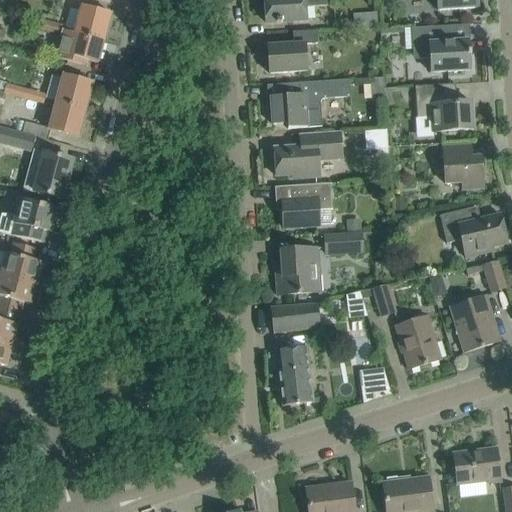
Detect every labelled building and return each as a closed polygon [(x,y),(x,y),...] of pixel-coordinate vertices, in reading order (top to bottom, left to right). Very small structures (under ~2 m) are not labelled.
[(326,0),(263,0),(266,24),(276,23),(276,24),(281,24),(306,23),(305,10),(305,8),(327,6),(326,0)] [(436,0),(437,12),(457,11),(477,10),(476,0),(436,0)] [(111,15),(82,7),(75,34),(103,41),(111,15)] [(377,13),(365,14),(366,27),(378,26),(377,13)] [(26,26),(42,30),(44,21),(28,17),(26,26)] [(64,27),(44,21),(42,30),(61,36),(64,27)] [(453,27),(433,28),(411,30),(413,61),(430,60),(431,74),(449,73),(469,72),(469,69),(471,67),(470,52),(468,52),(467,42),(454,43),(453,27)] [(97,64),(103,42),(63,32),(62,36),(61,36),(55,59),(81,66),(82,60),(97,64)] [(316,32),(312,32),(292,33),(293,45),(267,47),(269,75),(307,72),(305,46),(317,45),(316,32)] [(63,76),(56,104),(85,111),(92,84),(63,76)] [(287,126),(287,130),(321,128),(320,103),(322,100),(350,98),(349,81),(276,86),(277,98),(270,98),(272,127),(287,126)] [(3,94),(42,105),(45,94),(6,84),(3,94)] [(471,104),(456,104),(450,105),(448,86),(428,87),(414,88),(416,120),(432,119),(433,133),(473,131),(471,104)] [(85,111),(56,104),(48,132),(77,139),(85,111)] [(35,139),(22,135),(0,129),(0,145),(31,154),(35,139)] [(365,132),(366,150),(386,148),(385,132),(365,132)] [(339,133),(320,134),(300,136),(301,148),(274,149),(275,178),(292,177),(292,180),(319,178),(318,161),(341,160),(339,133)] [(442,149),(445,185),(461,184),(462,191),(482,190),(480,158),(471,159),(470,147),(442,149)] [(32,151),(32,154),(22,191),(35,194),(61,201),(72,161),(32,151)] [(390,181),(373,182),(374,197),(390,196),(390,181)] [(330,185),(294,187),(274,189),(276,210),(279,212),(282,212),(283,229),(286,229),(288,231),(293,231),(295,229),(319,227),(318,212),(332,211),(330,185)] [(64,212),(19,201),(15,216),(1,215),(0,218),(0,234),(43,245),(46,233),(58,236),(64,212)] [(469,210),(449,215),(439,217),(446,245),(461,242),(465,259),(492,253),(491,249),(506,246),(500,216),(472,222),(469,210)] [(361,235),(335,237),(324,237),(325,255),(362,253),(361,235)] [(6,256),(0,275),(0,277),(46,289),(49,280),(39,277),(42,265),(34,263),(37,251),(13,244),(9,257),(6,256)] [(316,250),(300,251),(280,252),(282,278),(276,279),(278,296),(316,293),(314,276),(318,276),(316,250)] [(497,263),(482,267),(490,295),(505,290),(497,263)] [(0,275),(0,310),(20,316),(23,304),(31,306),(35,293),(44,296),(46,289),(0,277),(0,275)] [(395,314),(387,287),(372,290),(381,318),(395,314)] [(449,309),(463,355),(496,345),(486,314),(490,313),(485,297),(449,309)] [(297,332),(293,308),(270,309),(273,334),(297,332)] [(0,344),(21,350),(24,341),(14,339),(20,316),(0,310),(0,344)] [(394,328),(402,353),(408,372),(441,362),(427,318),(394,328)] [(21,350),(0,344),(0,366),(6,368),(10,355),(19,358),(21,350)] [(275,352),(282,408),(313,404),(307,348),(275,352)] [(388,387),(361,390),(363,406),(391,397),(388,387)] [(453,456),(456,476),(457,486),(488,482),(489,484),(500,483),(496,451),(453,456)] [(382,485),(385,505),(385,511),(432,511),(428,480),(399,483),(396,479),(386,480),(384,485),(382,485)] [(353,511),(353,505),(351,485),(332,487),(333,491),(307,494),(306,490),(305,490),(308,511),(353,511)] [(511,511),(511,489),(502,490),(504,511),(511,511)]
